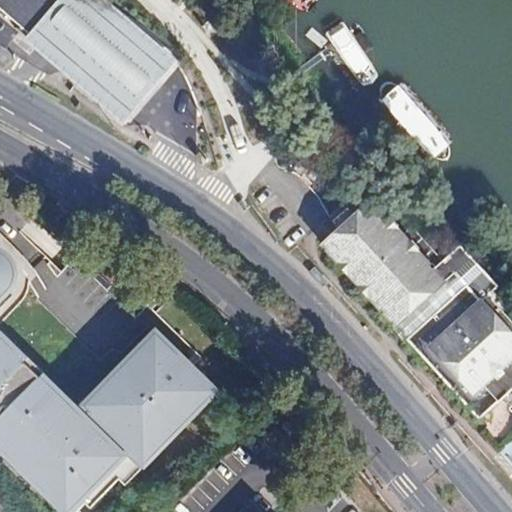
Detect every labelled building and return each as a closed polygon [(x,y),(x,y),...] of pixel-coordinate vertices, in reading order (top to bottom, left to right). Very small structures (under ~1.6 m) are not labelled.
[(0,0),(0,7),(35,37),(65,2),(63,0),(0,0)] [(178,67),(96,0),(66,0),(65,2),(35,37),(29,45),(127,128),(178,67)] [(503,411),(511,403),(511,327),(486,298),(496,290),(459,247),(442,261),(382,193),(324,244),(477,418),(496,402),(503,411)] [(125,486),(154,458),(147,452),(152,447),(152,440),(161,431),(168,430),(173,426),(179,432),(204,406),(198,400),(202,396),(161,357),(147,372),(143,367),(133,377),(127,371),(100,399),(106,405),(69,443),(48,422),(43,427),(23,408),(28,403),(11,386),(6,391),(0,385),(0,307),(5,305),(10,299),(14,291),(15,284),(15,279),(12,271),(9,266),(1,260),(0,259),(0,444),(9,453),(5,458),(22,475),(26,470),(46,490),(42,495),(59,511),(64,507),(69,511),(77,511),(96,492),(102,498),(119,480),(125,486)] [(151,347),(127,371),(133,377),(143,367),(147,372),(161,357),(151,347)] [(511,442),(502,452),(511,462),(511,442)] [(0,444),(0,453),(5,458),(9,453),(0,444)] [(26,470),(22,475),(42,495),(46,490),(26,470)]
